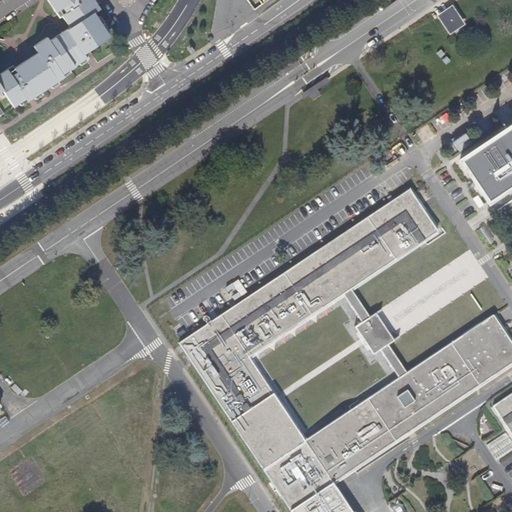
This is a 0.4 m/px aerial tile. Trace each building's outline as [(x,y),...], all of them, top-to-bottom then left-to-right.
[(38,52),(57,81),(64,77),(62,74),(85,58),(82,54),(109,37),(93,12),(98,9),(92,0),(48,0),(60,17),(63,15),(70,27),(50,41),(47,38),(34,47),(38,52)] [(247,0),(254,9),(262,3),(259,0),(247,0)] [(452,33),(457,29),(455,26),(459,23),(450,10),(442,16),(452,33)] [(45,89),(57,81),(38,52),(26,61),(45,89)] [(0,116),(4,114),(0,108),(0,92),(2,91),(14,107),(25,100),(27,102),(45,89),(26,61),(15,68),(13,65),(0,73),(0,116)] [(511,130),(466,166),(498,206),(511,195),(511,130)] [(351,511),(337,490),(343,485),(339,478),(511,362),(511,344),(506,335),(491,315),(405,372),(397,378),(304,439),(249,356),(342,294),(350,289),(436,231),(408,189),(178,342),(291,511),(511,511),(511,393),(495,404),(511,429),(511,511),(351,511)] [(350,289),(342,294),(360,320),(354,325),(371,351),(376,348),(397,378),(405,372),(386,344),(393,340),(373,311),(367,315),(350,289)]
